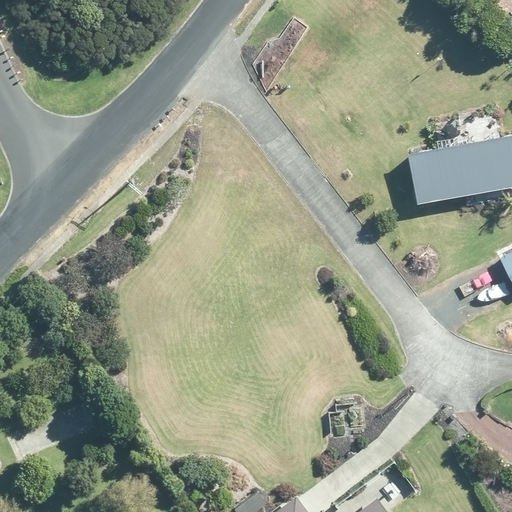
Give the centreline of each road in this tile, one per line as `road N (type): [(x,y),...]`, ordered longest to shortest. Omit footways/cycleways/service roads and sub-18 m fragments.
road 1 (unknown): [(178,61),(247,126),(432,390)]
road 2 (unclassified): [(56,188),(233,0)]
road 3 (residential): [(0,71),(56,188)]
